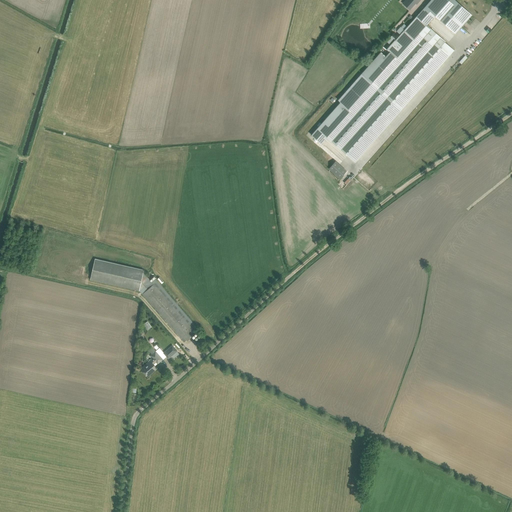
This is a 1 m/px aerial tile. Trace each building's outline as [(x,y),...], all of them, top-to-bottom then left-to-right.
[(401,109),(454,50),(445,42),(445,41),(427,24),(435,15),(455,33),(472,14),(469,12),(468,12),(462,7),(463,7),(455,0),(448,0),(449,0),(448,0),(431,0),(387,50),(389,52),(385,57),(381,52),(338,100),(341,102),(312,135),(321,144),(327,137),(355,162),(378,136),(401,109)] [(405,0),(403,3),(409,9),(415,3),(416,4),(420,0),(405,0)] [(465,55),(459,62),(461,64),(467,57),(465,55)] [(335,160),(328,168),(339,179),(347,171),(335,160)] [(143,272),(144,270),(95,259),(90,280),(139,291),(143,294),(181,338),(184,342),(197,331),(197,330),(198,329),(153,277),(152,278),(150,280),(148,278),(143,272)] [(163,353),(168,359),(177,351),(172,345),(163,353)] [(163,359),(159,355),(158,354),(155,351),(150,355),(153,358),(141,369),(148,376),(157,368),(153,364),(156,362),(158,364),(163,359)]
